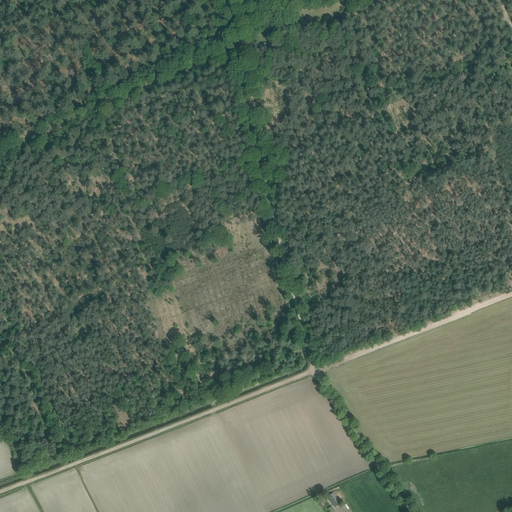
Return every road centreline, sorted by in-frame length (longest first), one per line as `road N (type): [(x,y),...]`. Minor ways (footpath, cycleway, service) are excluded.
road 1 (track): [(0,492),(314,371)]
road 2 (track): [(356,0),(393,135),(460,314)]
road 3 (track): [(100,104),(181,407)]
road 4 (track): [(241,44),(306,345)]
road 5 (track): [(314,371),(511,293)]
road 6 (track): [(409,511),(314,371)]
road 7 (track): [(22,330),(73,463)]
road 8 (track): [(100,104),(223,52)]
